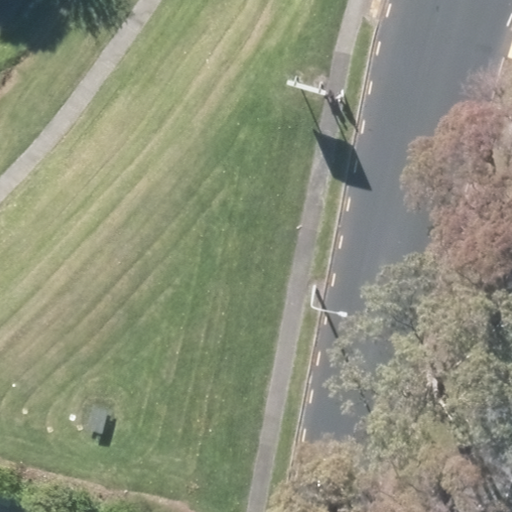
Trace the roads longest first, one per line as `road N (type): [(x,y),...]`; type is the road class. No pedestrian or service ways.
road 1 (secondary): [(352,511),(509,0)]
road 2 (secondary): [(511,386),(469,511)]
